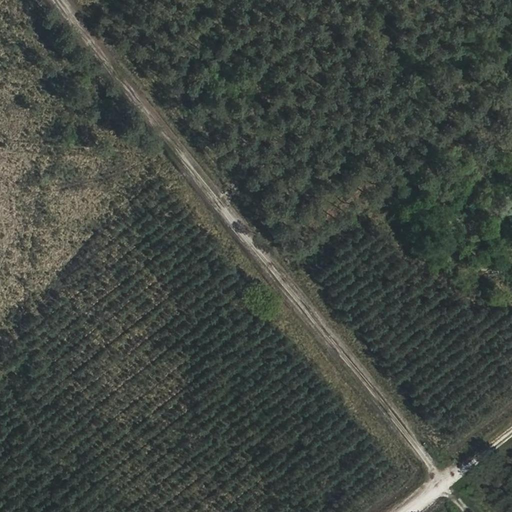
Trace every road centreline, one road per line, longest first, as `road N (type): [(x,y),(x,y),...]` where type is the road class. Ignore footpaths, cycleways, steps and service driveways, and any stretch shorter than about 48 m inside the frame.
road 1 (track): [(438,474),(68,0)]
road 2 (track): [(391,511),(511,416)]
